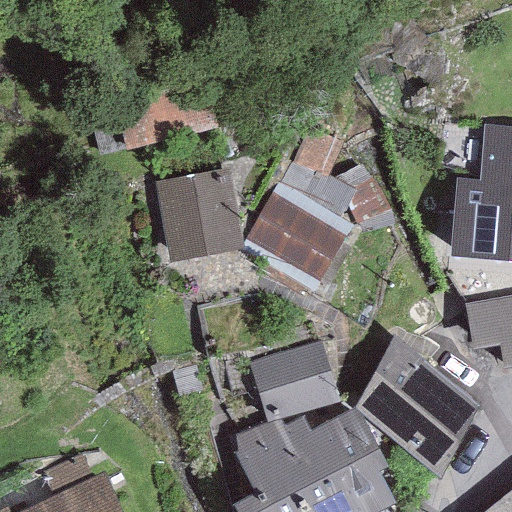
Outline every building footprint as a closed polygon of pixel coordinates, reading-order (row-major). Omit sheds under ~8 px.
[(243,98),(153,121),(167,174),(257,151),(243,98)] [(467,271),(511,272),(511,133),(498,134),(496,199),(469,198),(467,271)] [(265,189),(195,201),(210,286),(280,273),(265,189)] [(309,215),(282,258),(352,303),(379,259),(309,215)] [(511,315),(493,320),(501,359),(511,357),(511,315)] [(345,353),(283,377),(306,437),(368,413),(345,353)] [(511,427),(432,362),(387,416),(472,485),(511,437),(511,427)] [(297,440),(264,458),(294,511),(419,511),(405,485),(415,480),(388,432),(349,453),(340,437),(306,456),(297,440)] [(149,511),(138,488),(129,492),(117,469),(77,489),(88,511),(85,511),(149,511)]
